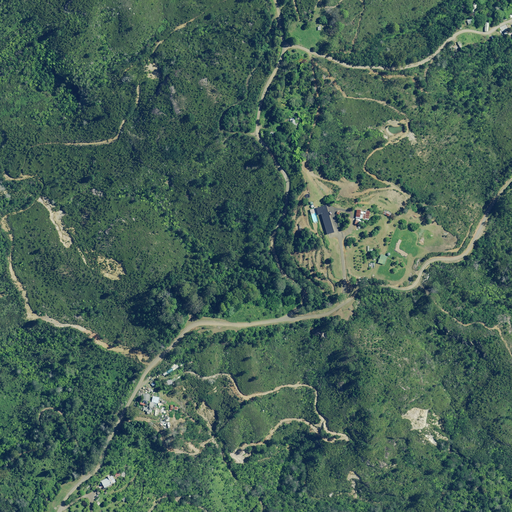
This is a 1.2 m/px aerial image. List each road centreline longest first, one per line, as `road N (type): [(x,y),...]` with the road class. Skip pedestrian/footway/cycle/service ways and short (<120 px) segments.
road 1 (track): [(135,383),(179,373),(220,377),(238,397),(253,400),(300,385),(315,389),(317,411),(335,434),(285,422),(241,450),(241,459),(293,444),(307,451),(305,492),(392,501),(414,511)]
road 2 (unclassified): [(47,511),(94,453),(111,412),(187,328),(297,316)]
road 3 (unclassified): [(511,179),(463,254),(424,264),(411,286),(362,286),(330,311),(297,316)]
